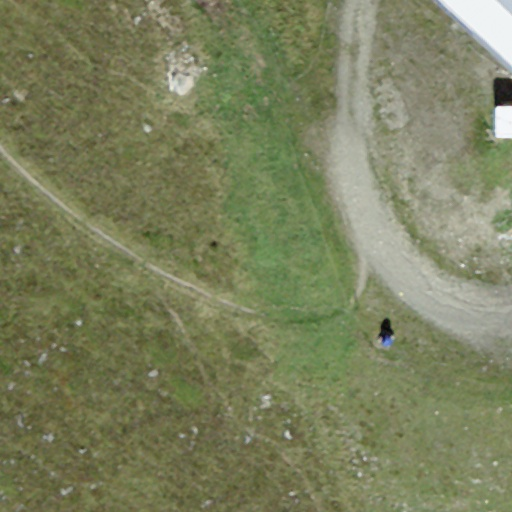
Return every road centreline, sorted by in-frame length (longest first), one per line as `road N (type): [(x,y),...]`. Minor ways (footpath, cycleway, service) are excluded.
road 1 (track): [(352,0),(358,183),(397,269)]
road 2 (track): [(397,269),(474,339),(511,346)]
